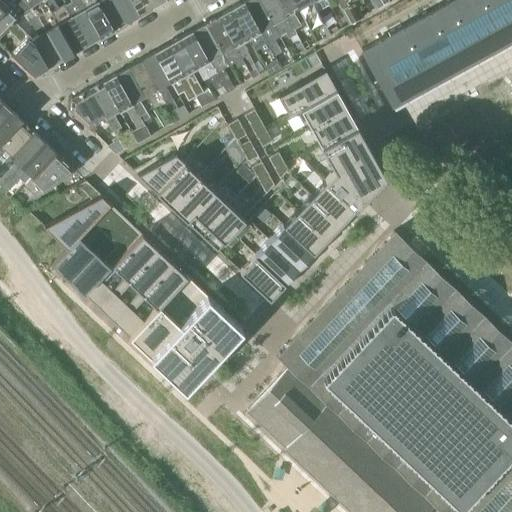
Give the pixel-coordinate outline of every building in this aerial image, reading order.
[(0,0),(0,12),(11,0),(0,0)] [(0,34),(4,30),(12,22),(17,16),(18,16),(23,13),(22,12),(30,8),(37,4),(36,3),(41,0),(11,0),(0,12),(0,34)] [(43,0),(45,1),(73,51),(86,44),(64,5),(63,3),(57,7),(53,0),(43,0)] [(67,0),(69,3),(64,5),(86,44),(99,36),(78,0),(67,0)] [(78,0),(99,36),(112,29),(95,0),(78,0)] [(95,0),(112,29),(125,22),(112,0),(95,0)] [(112,0),(125,22),(137,15),(129,0),(112,0)] [(129,0),(137,15),(151,7),(146,0),(129,0)] [(244,0),(242,1),(269,48),(275,59),(283,55),(273,39),(279,36),(259,0),(244,0)] [(276,0),(259,0),(279,36),(285,33),(288,37),(295,33),(292,28),(276,0)] [(292,0),(276,0),(292,28),(299,24),(294,15),(291,12),(297,8),(292,0)] [(309,0),(292,0),(297,8),(309,29),(315,26),(322,38),(329,35),(325,27),(316,12),(309,0)] [(309,0),(316,12),(323,8),(329,4),(326,0),(309,0)] [(344,0),(335,0),(348,24),(355,20),(351,12),(344,0)] [(344,0),(351,12),(355,20),(362,16),(354,1),(354,2),(352,0),(344,0)] [(511,0),(449,0),(361,49),(390,102),(386,105),(405,139),(423,129),(420,123),(511,73),(511,0)] [(380,0),(369,0),(375,9),(383,4),(380,0)] [(42,12),(35,16),(39,22),(60,59),(73,51),(45,1),(38,5),(42,12)] [(230,9),(253,50),(254,51),(260,48),(262,52),(269,48),(242,1),(230,9)] [(22,12),(23,13),(38,34),(31,39),(46,66),(60,59),(39,22),(35,16),(30,8),(22,12)] [(230,9),(217,16),(242,62),(246,68),(251,77),(258,74),(247,54),(253,50),(230,9)] [(235,66),(242,62),(217,16),(204,23),(228,65),(233,62),(235,66)] [(12,22),(4,30),(19,43),(9,54),(31,74),(31,75),(46,66),(31,39),(12,22)] [(204,23),(191,31),(225,92),(233,88),(222,68),(228,65),(204,23)] [(191,31),(178,38),(195,66),(201,78),(207,75),(219,95),(225,92),(191,31)] [(178,38),(166,45),(200,106),(213,99),(207,87),(201,90),(190,69),(195,66),(178,38)] [(303,48),(300,43),(287,50),(290,55),(303,48)] [(169,80),(169,81),(177,94),(183,91),(193,110),(200,106),(166,45),(153,52),(169,80)] [(153,52),(140,59),(164,102),(168,108),(175,104),(171,97),(163,84),(169,80),(153,52)] [(140,59),(126,67),(144,95),(151,109),(164,102),(140,59)] [(280,68),(275,59),(263,66),(267,75),(280,68)] [(126,67),(114,74),(141,120),(148,117),(145,112),(140,102),(137,99),(144,95),(126,67)] [(129,132),(134,141),(135,143),(149,135),(148,133),(144,125),(141,120),(114,74),(101,81),(117,110),(123,107),(136,129),(129,132)] [(331,78),(284,104),(294,123),(305,116),(341,97),(331,78)] [(112,113),(117,110),(101,81),(88,88),(105,117),(112,130),(119,126),(112,113)] [(87,127),(105,117),(88,88),(71,98),(70,98),(69,110),(87,127)] [(341,97),(305,116),(315,135),(351,116),(341,97)] [(0,120),(10,110),(0,99),(0,120)] [(168,108),(170,112),(175,120),(187,113),(182,104),(177,107),(175,104),(168,108)] [(0,141),(21,119),(10,110),(0,120),(0,141)] [(351,116),(315,135),(326,154),(361,135),(351,116)] [(259,117),(249,123),(253,131),(264,125),(259,117)] [(0,159),(2,162),(10,155),(32,130),(21,119),(0,141),(0,159)] [(264,125),(253,131),(258,139),(268,133),(264,125)] [(242,126),(232,132),(236,140),(247,134),(242,126)] [(0,173),(0,185),(43,141),(32,130),(10,155),(2,162),(0,163),(0,164),(4,169),(0,173)] [(129,132),(117,139),(122,148),(134,141),(129,132)] [(268,133),(258,139),(262,147),(272,141),(268,133)] [(247,134),(236,140),(241,148),(251,142),(247,134)] [(361,135),(326,154),(336,173),(326,182),(356,210),(386,179),(361,135)] [(122,148),(117,139),(106,145),(114,153),(122,148)] [(19,177),(23,182),(53,150),(43,141),(0,185),(6,191),(19,177)] [(272,141),(262,147),(266,155),(277,149),(272,141)] [(254,148),(244,153),(248,162),(258,156),(254,148)] [(53,150),(23,182),(27,186),(28,186),(35,194),(41,189),(41,190),(72,168),(53,150)] [(176,155),(138,176),(157,194),(185,164),(176,155)] [(258,156),(248,162),(252,170),(263,164),(258,156)] [(283,160),(272,166),(277,175),(288,170),(283,160)] [(185,164),(157,194),(172,208),(200,179),(185,164)] [(266,169),(255,175),(260,183),(270,177),(266,169)] [(288,170),(277,175),(284,187),(292,178),(288,170)] [(270,177),(260,183),(264,191),(275,185),(270,177)] [(200,179),(172,208),(187,223),(215,193),(200,179)] [(85,181),(76,186),(92,201),(101,196),(85,181)] [(326,182),(312,198),(341,226),(356,210),(326,182)] [(275,185),(264,191),(270,201),(278,192),(275,185)] [(215,193),(187,223),(202,237),(230,207),(215,193)] [(92,201),(44,227),(68,250),(111,205),(101,196),(92,201)] [(312,198),(298,212),(327,241),(341,226),(312,198)] [(68,250),(53,266),(68,281),(95,253),(127,220),(111,205),(68,250)] [(230,207),(202,237),(217,251),(223,245),(233,235),(245,222),(230,207)] [(298,212),(283,227),(313,255),(327,241),(298,212)] [(95,253),(68,281),(84,296),(142,235),(127,220),(95,253)] [(283,227),(269,242),(299,270),(313,255),(283,227)] [(288,365),(246,409),(285,445),(284,446),(351,510),(353,511),(511,511),(511,343),(511,342),(509,340),(508,340),(501,333),(502,333),(500,331),(395,232),(393,230),(391,233),(391,234),(359,268),(351,276),(277,355),(288,365)] [(142,235),(84,296),(99,310),(114,294),(157,249),(142,235)] [(233,235),(223,245),(229,251),(239,241),(233,235)] [(269,242),(255,257),(285,285),(299,270),(269,242)] [(114,294),(99,310),(114,324),(129,308),(171,263),(157,249),(114,294)] [(255,257),(240,273),(269,301),(285,285),(255,257)] [(129,308),(114,324),(128,338),(186,277),(171,263),(129,308)] [(186,277),(128,338),(150,358),(184,391),(205,369),(209,364),(242,330),(207,297),(186,277)]
